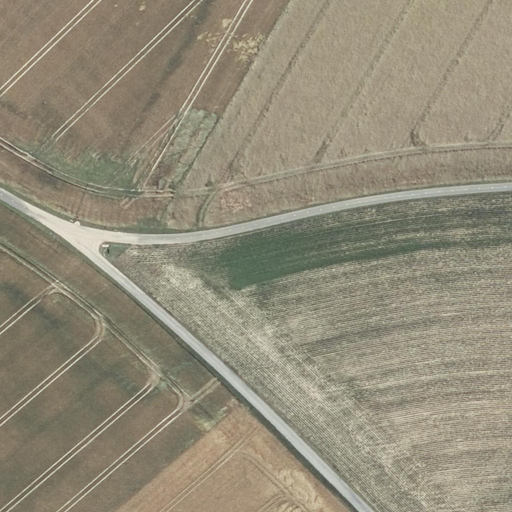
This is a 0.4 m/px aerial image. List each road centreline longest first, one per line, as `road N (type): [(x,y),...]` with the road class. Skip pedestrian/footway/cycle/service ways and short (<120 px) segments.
road 1 (tertiary): [(69,226),(180,235),(511,189)]
road 2 (tertiary): [(69,226),(90,261),(363,511)]
